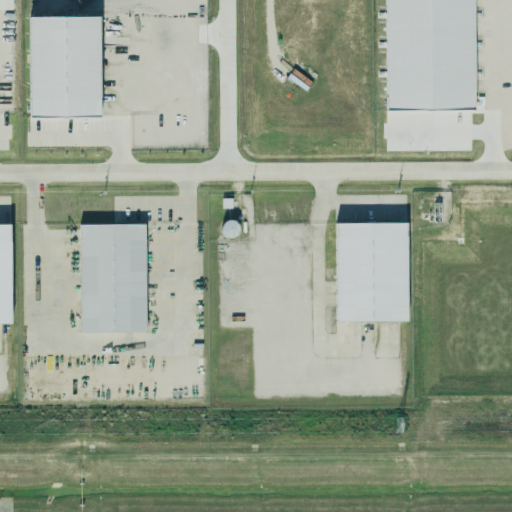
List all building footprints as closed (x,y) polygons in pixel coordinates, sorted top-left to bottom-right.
[(0,0),(0,9),(11,10),(11,0),(0,0)] [(384,0),(474,0),(474,103),(385,104),(384,0)] [(28,10),(99,9),(100,109),(30,110),(28,10)] [(0,217),(10,217),(9,316),(0,316),(0,217)] [(333,221),(404,221),(405,320),(333,319),(333,221)] [(144,332),(144,224),(78,225),(79,332),(144,332)]
